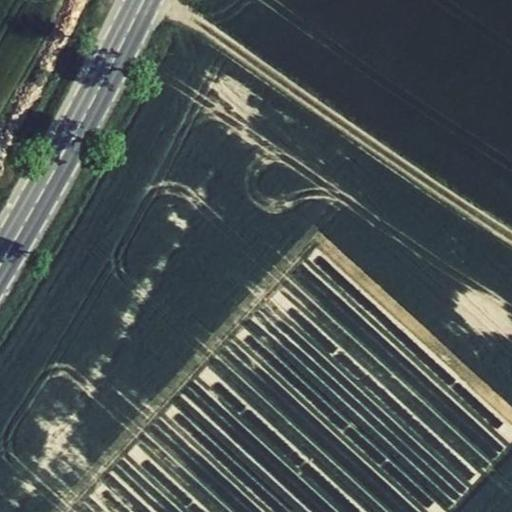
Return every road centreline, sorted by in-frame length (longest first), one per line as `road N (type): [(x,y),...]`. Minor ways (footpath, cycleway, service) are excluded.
road 1 (track): [(511,242),(155,0)]
road 2 (tertiary): [(107,65),(0,260)]
